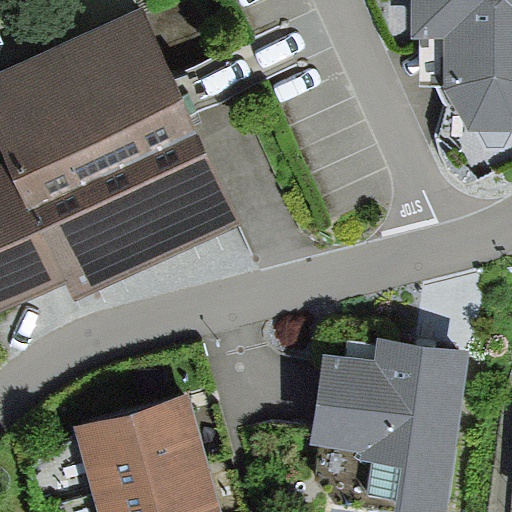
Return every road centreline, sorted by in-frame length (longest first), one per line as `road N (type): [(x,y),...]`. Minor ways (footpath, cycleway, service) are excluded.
road 1 (residential): [(0,410),(76,349),(129,329),(451,251)]
road 2 (residential): [(451,251),(342,0)]
